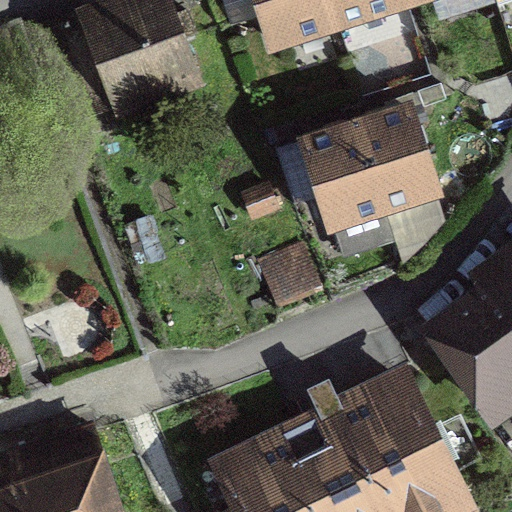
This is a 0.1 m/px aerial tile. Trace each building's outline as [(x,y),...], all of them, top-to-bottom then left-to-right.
[(198,74),(170,0),(134,0),(86,18),(83,10),(41,25),(76,118),(198,74)] [(257,0),(271,42),(337,20),(329,0),(257,0)] [(329,0),(337,20),(399,0),(329,0)] [(410,107),(358,124),(386,209),(438,192),(410,107)] [(324,229),(386,209),(358,124),(296,144),(324,229)] [(511,396),(511,234),(476,258),(487,274),(412,324),(476,420),(511,396)] [(304,244),(260,260),(276,303),(320,286),(304,244)] [(434,511),(462,499),(403,380),(344,409),(337,395),(336,396),(328,379),(310,388),(319,406),(313,409),(319,421),(261,449),(261,448),(224,466),(243,505),(246,511),(434,511)] [(0,511),(121,511),(93,428),(0,460),(0,511)]
